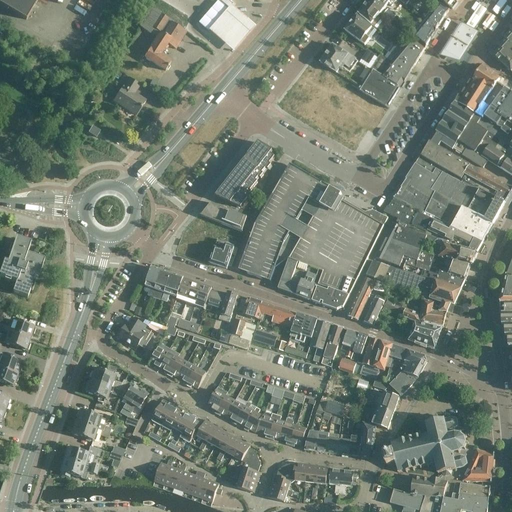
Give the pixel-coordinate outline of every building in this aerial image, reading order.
[(0,0),(0,8),(24,24),(38,0),(0,0)] [(227,0),(220,0),(220,1),(229,9),(232,4),(227,0)] [(396,0),(370,0),(370,1),(382,11),(388,4),(391,7),(396,0)] [(439,0),(452,10),(459,0),(439,0)] [(382,11),(370,1),(359,14),(374,27),(380,19),(377,17),(382,11)] [(218,2),(198,23),(208,32),(227,10),(218,2)] [(425,49),(449,11),(439,3),(411,38),(425,49)] [(138,25),(139,26),(149,32),(153,27),(160,32),(149,47),(150,48),(143,58),(165,72),(171,62),(161,55),(167,44),(174,49),(186,31),(172,22),(173,21),(159,13),(160,12),(151,6),(138,25)] [(396,15),(388,9),(385,13),(393,19),(396,15)] [(391,23),(393,19),(385,13),(383,17),(391,23)] [(365,45),(368,42),(369,39),(376,31),(357,16),(345,31),(360,43),(361,42),(365,45)] [(511,22),(507,28),(508,29),(502,37),(503,38),(496,45),(497,46),(491,54),(511,72),(511,22)] [(454,39),(446,52),(459,60),(467,47),(468,47),(452,37),(451,37),(454,39)] [(371,69),(362,83),(360,87),(358,90),(388,109),(402,88),(425,49),(411,38),(412,38),(397,56),(395,59),(392,63),(382,75),(371,69)] [(334,45),(321,63),(336,73),(339,75),(342,71),(345,66),(349,69),(356,60),(334,45)] [(392,63),(395,59),(387,53),(383,58),(392,63)] [(382,75),(392,63),(383,58),(380,56),(371,69),(382,75)] [(458,97),(455,102),(478,117),(479,114),(495,89),(497,90),(504,80),(482,66),(468,89),(461,99),(458,97)] [(124,86),(123,85),(113,100),(136,115),(145,100),(134,93),(140,85),(130,78),(124,86)] [(495,89),(479,114),(484,117),(495,125),(500,118),(511,125),(511,93),(500,86),(497,90),(495,89)] [(433,138),(430,142),(436,146),(438,147),(441,143),(452,150),(454,148),(458,142),(459,142),(468,147),(463,155),(483,168),(488,161),(501,170),(501,169),(511,176),(511,149),(487,133),(477,127),(484,117),(479,114),(478,117),(455,102),(445,118),(436,132),(436,133),(433,138)] [(484,117),(477,127),(487,133),(511,149),(511,125),(500,118),(495,125),(484,117)] [(100,131),(92,127),(88,133),(96,138),(100,131)] [(217,197),(242,208),(242,207),(249,197),(251,198),(250,199),(251,200),(255,195),(251,191),(258,183),(256,181),(259,177),(261,179),(264,175),(262,174),(267,169),(268,170),(272,166),(270,164),(275,158),(271,154),(273,152),(259,142),(217,197)] [(420,156),(419,158),(459,180),(463,175),(469,165),(439,147),(438,147),(436,146),(430,142),(421,156),(420,156)] [(458,150),(457,151),(463,155),(468,147),(459,142),(455,148),(458,150)] [(401,201),(400,202),(450,227),(451,228),(483,244),(493,225),(468,211),(467,211),(478,189),(459,180),(419,158),(415,164),(405,179),(406,179),(394,197),(401,201)] [(289,260),(307,267),(319,271),(323,272),(318,285),(312,302),(320,305),(321,302),(323,303),(322,305),(337,311),(338,310),(342,308),(343,309),(384,226),(368,217),(339,200),(342,195),(330,188),(330,189),(290,165),(280,182),(255,225),(238,271),(270,282),(275,268),(289,260)] [(463,175),(459,180),(478,189),(493,198),(503,204),(505,204),(504,204),(511,190),(511,188),(469,165),(463,175)] [(468,211),(493,225),(505,204),(503,204),(493,198),(478,189),(477,193),(467,211),(468,211)] [(375,259),(399,268),(403,259),(415,264),(419,252),(421,248),(424,242),(427,236),(433,238),(434,238),(434,239),(441,241),(441,242),(450,245),(449,246),(454,247),(475,254),(476,253),(477,254),(483,244),(451,228),(450,227),(400,202),(395,211),(387,208),(384,212),(384,213),(398,219),(395,225),(393,224),(375,259)] [(201,215),(200,216),(243,232),(242,232),(247,217),(211,203),(201,215)] [(373,213),(370,214),(368,217),(384,226),(388,218),(381,215),(374,211),(373,213)] [(419,252),(427,255),(436,258),(451,263),(451,260),(470,266),(472,260),(473,260),(475,254),(454,247),(449,246),(450,245),(441,242),(441,241),(434,239),(434,238),(433,238),(427,236),(424,242),(432,245),(430,251),(421,248),(419,252)] [(38,274),(39,274),(44,260),(26,254),(30,243),(16,238),(7,262),(4,261),(0,272),(0,276),(16,282),(12,293),(27,298),(35,273),(38,274)] [(215,249),(209,263),(227,269),(234,248),(230,246),(231,244),(227,243),(216,239),(213,248),(215,249)] [(423,278),(461,289),(465,282),(470,266),(451,260),(451,263),(436,258),(427,255),(419,252),(415,264),(403,259),(399,268),(399,270),(400,271),(422,277),(423,278)] [(278,289),(296,296),(301,282),(307,267),(289,260),(278,289)] [(425,298),(425,300),(435,302),(436,301),(443,303),(439,313),(446,315),(451,304),(454,305),(461,289),(423,278),(422,277),(400,271),(399,270),(390,268),(374,262),(367,277),(376,280),(376,281),(383,283),(409,292),(408,292),(421,296),(425,298)] [(301,282),(296,296),(310,301),(315,288),(313,287),(319,271),(307,267),(301,282)] [(151,270),(145,287),(144,290),(145,292),(148,293),(147,296),(153,298),(161,273),(151,270)] [(161,273),(153,298),(162,301),(171,276),(161,273)] [(171,276),(162,301),(167,303),(170,295),(177,298),(183,280),(171,276)] [(376,280),(367,277),(348,317),(358,321),(369,296),(376,281),(376,280)] [(186,303),(193,284),(183,280),(177,298),(176,300),(186,303)] [(193,284),(186,303),(195,307),(202,287),(193,284)] [(511,302),(511,287),(504,286),(501,301),(506,302),(511,302)] [(206,305),(207,305),(211,292),(212,290),(202,287),(195,307),(204,310),(206,305)] [(2,304),(8,306),(12,294),(6,292),(2,304)] [(230,323),(238,297),(238,296),(228,293),(226,297),(211,292),(207,305),(222,310),(219,320),(230,323)] [(363,323),(374,327),(386,299),(376,296),(363,323)] [(248,298),(244,313),(243,315),(260,320),(262,314),(260,313),(263,303),(248,298)] [(467,315),(471,300),(464,298),(460,312),(467,315)] [(435,302),(425,300),(423,300),(420,315),(405,309),(387,300),(384,308),(402,317),(415,323),(419,324),(419,322),(442,328),(446,316),(446,315),(439,313),(443,303),(436,301),(435,302)] [(511,302),(506,302),(501,301),(500,303),(500,314),(501,314),(502,325),(505,325),(505,336),(508,336),(508,347),(511,346),(511,353),(511,359),(511,302)] [(273,318),(272,322),(292,329),(297,315),(297,314),(263,303),(260,313),(262,314),(273,318)] [(295,341),(299,342),(307,319),(304,318),(304,317),(297,315),(292,329),(291,333),(290,337),(296,338),(295,341)] [(175,328),(175,326),(177,320),(170,317),(167,326),(175,328)] [(136,351),(139,346),(145,349),(154,334),(144,328),(145,326),(133,319),(129,326),(127,325),(118,340),(136,351)] [(306,337),(312,339),(317,321),(310,319),(309,320),(307,319),(299,342),(304,344),(306,337)] [(0,324),(0,329),(9,333),(9,332),(30,339),(32,334),(33,335),(35,329),(33,328),(34,327),(13,320),(10,328),(0,324)] [(248,351),(249,347),(251,342),(254,332),(256,327),(236,320),(232,334),(229,344),(248,351)] [(187,331),(189,324),(179,321),(177,327),(187,331)] [(323,351),(331,326),(317,321),(312,339),(309,347),(317,349),(313,362),(319,363),(323,351)] [(442,329),(419,324),(415,323),(409,340),(435,349),(442,329)] [(160,328),(153,324),(150,329),(157,333),(160,328)] [(189,324),(187,331),(196,334),(198,327),(189,324)] [(175,337),(176,332),(177,329),(175,328),(167,326),(166,328),(168,328),(166,334),(175,337)] [(344,330),(334,326),(328,345),(322,365),(332,368),(344,330)] [(279,339),(274,337),(264,333),(256,330),(255,332),(254,332),(251,342),(259,345),(260,343),(271,347),(272,342),(277,344),(279,339)] [(353,375),(354,373),(357,363),(351,360),(360,335),(348,331),(342,346),(349,348),(346,357),(344,361),(342,360),(339,370),(353,375)] [(9,332),(9,333),(5,344),(26,351),(26,350),(28,350),(30,345),(28,344),(30,339),(9,332)] [(219,341),(229,344),(232,334),(222,332),(219,341)] [(360,335),(353,353),(363,356),(370,339),(360,335)] [(360,357),(358,363),(373,368),(382,343),(370,339),(363,356),(362,358),(360,357)] [(279,350),(285,352),(286,347),(287,347),(288,343),(282,342),(279,350)] [(373,368),(358,363),(357,363),(354,373),(360,375),(359,376),(376,381),(379,370),(385,372),(387,368),(390,369),(393,359),(396,348),(392,346),(382,343),(373,368)] [(150,363),(156,366),(155,368),(159,371),(160,369),(159,368),(170,349),(161,344),(150,363)] [(297,351),(287,347),(286,347),(285,352),(285,353),(295,356),(297,351)] [(377,382),(375,388),(384,391),(385,391),(389,386),(399,376),(403,372),(406,362),(425,367),(428,362),(426,358),(396,348),(393,359),(390,369),(388,373),(387,376),(385,382),(381,381),(377,382)] [(168,376),(178,358),(180,355),(170,349),(159,368),(160,369),(165,371),(164,374),(168,376)] [(297,351),(295,356),(306,359),(307,354),(297,351)] [(0,369),(17,375),(18,373),(20,374),(22,368),(20,368),(21,363),(0,355),(0,369)] [(178,358),(168,376),(172,378),(173,376),(178,379),(187,363),(178,358)] [(195,362),(192,366),(187,363),(178,379),(184,382),(183,384),(187,386),(196,369),(197,369),(199,364),(195,362)] [(406,362),(403,372),(417,376),(420,377),(420,376),(425,368),(425,367),(406,362)] [(118,390),(123,394),(129,384),(123,381),(121,384),(114,382),(116,376),(105,373),(105,371),(95,367),(90,381),(113,388),(113,389),(118,390)] [(17,375),(0,369),(0,382),(13,387),(15,382),(17,383),(18,378),(17,377),(17,375)] [(206,374),(197,369),(196,369),(187,386),(191,388),(192,386),(198,389),(206,374)] [(399,376),(389,386),(400,396),(401,397),(414,384),(418,379),(419,379),(420,377),(417,376),(403,372),(399,376)] [(113,388),(90,381),(89,384),(88,384),(85,391),(86,392),(86,393),(98,398),(97,401),(103,403),(104,400),(106,400),(108,393),(121,398),(123,394),(118,390),(113,389),(113,388)] [(124,416),(139,390),(130,385),(122,399),(127,402),(120,413),(124,416)] [(268,386),(266,393),(272,395),(274,388),(268,386)] [(218,388),(216,391),(208,407),(213,410),(212,412),(216,414),(225,396),(226,397),(228,393),(218,388)] [(272,395),(272,397),(282,400),(283,397),(284,392),(274,388),(272,395)] [(127,417),(131,419),(133,416),(130,415),(135,406),(140,410),(148,396),(139,390),(124,416),(127,417)] [(284,392),(283,397),(293,401),(295,395),(284,392)] [(380,405),(378,409),(394,414),(399,398),(384,393),(381,402),(380,405)] [(0,409),(4,411),(5,409),(7,410),(9,404),(7,404),(9,399),(0,395),(0,409)] [(302,405),(305,398),(295,395),(293,401),(293,402),(302,405)] [(219,417),(221,414),(226,417),(235,402),(226,397),(225,396),(216,414),(219,417)] [(244,407),(247,403),(238,398),(235,402),(226,417),(232,420),(231,423),(235,425),(244,407)] [(152,421),(162,426),(173,405),(169,403),(168,405),(163,402),(152,421)] [(254,412),(249,410),(251,405),(247,403),(244,407),(235,425),(238,427),(240,425),(245,428),(246,428),(254,412)] [(162,426),(171,431),(171,432),(173,428),(181,413),(176,410),(177,407),(173,405),(162,426)] [(256,408),(254,412),(246,428),(245,428),(244,430),(248,432),(249,430),(255,433),(256,433),(255,432),(263,418),(263,417),(258,415),(261,410),(256,408)] [(388,430),(394,414),(378,409),(378,411),(375,410),(374,414),(373,418),(375,419),(373,425),(388,430)] [(105,426),(99,424),(101,417),(99,417),(99,415),(95,414),(93,415),(80,410),(80,412),(78,411),(76,417),(78,418),(76,423),(97,430),(102,431),(109,434),(111,429),(105,427),(105,426)] [(187,416),(181,413),(173,428),(182,433),(192,416),(188,414),(187,416)] [(331,415),(325,413),(324,413),(323,418),(322,419),(329,421),(331,415)] [(269,440),(277,416),(272,414),(271,419),(264,416),(263,417),(263,418),(255,432),(256,433),(266,436),(265,438),(269,440)] [(196,418),(192,416),(182,433),(192,439),(200,423),(195,420),(196,418)] [(285,423),(280,422),(281,417),(277,416),(269,440),(273,441),(274,438),(280,440),(286,424),(285,423)] [(443,474),(441,475),(436,480),(414,477),(411,495),(394,490),(391,503),(404,507),(403,511),(421,511),(425,497),(443,498),(445,499),(448,490),(450,483),(448,483),(444,482),(445,477),(451,475),(452,472),(452,470),(464,467),(468,464),(466,457),(466,455),(464,450),(467,444),(465,437),(461,434),(459,426),(458,426),(457,418),(452,417),(440,420),(440,418),(437,416),(430,418),(430,421),(430,423),(426,424),(428,433),(390,442),(393,452),(383,455),(386,466),(396,464),(398,473),(435,464),(438,474),(442,473),(443,474)] [(131,419),(127,417),(125,424),(135,428),(139,421),(131,419)] [(341,419),(332,417),(331,423),(340,426),(341,419)] [(290,446),(296,427),(292,426),(293,422),(293,421),(287,419),(285,423),(286,424),(280,440),(286,442),(285,445),(290,446)] [(214,426),(205,421),(197,437),(204,441),(206,442),(214,426)] [(93,442),(97,430),(76,423),(75,428),(73,427),(71,433),(73,433),(72,435),(85,439),(85,441),(90,442),(91,441),(93,442)] [(362,442),(373,443),(374,437),(375,428),(363,424),(363,430),(362,438),(362,442)] [(223,431),(214,426),(206,442),(204,441),(202,445),(205,447),(208,443),(215,447),(223,431)] [(296,427),(290,446),(294,447),(295,445),(301,447),(307,431),(296,427)] [(215,447),(222,451),(224,452),(232,436),(223,431),(215,447)] [(319,433),(310,432),(305,450),(317,452),(318,438),(319,433)] [(318,438),(317,452),(327,453),(329,435),(319,433),(318,438)] [(339,436),(329,435),(327,453),(339,455),(341,440),(339,440),(339,436)] [(341,435),(341,440),(339,455),(349,456),(351,441),(352,437),(341,435)] [(232,436),(224,452),(222,451),(220,455),(223,457),(225,453),(233,457),(242,442),(232,436)] [(351,441),(349,456),(360,457),(362,442),(362,438),(352,437),(351,441)] [(242,442),(233,457),(243,462),(250,449),(251,447),(242,442)] [(362,442),(360,457),(371,459),(373,443),(362,442)] [(122,457),(125,451),(114,447),(112,452),(111,452),(111,453),(122,457)] [(64,460),(98,470),(100,465),(93,464),(94,462),(88,461),(90,456),(88,455),(88,454),(87,454),(86,452),(82,451),(81,452),(68,448),(68,449),(66,449),(64,455),(66,455),(64,460)] [(243,462),(245,464),(244,468),(258,472),(260,465),(255,452),(250,449),(243,462)] [(486,453),(478,451),(477,451),(461,481),(492,483),(494,453),(486,453)] [(120,463),(122,457),(111,453),(109,459),(120,463)] [(104,464),(107,465),(117,469),(120,463),(109,459),(107,458),(104,464)] [(98,470),(64,460),(64,462),(62,462),(61,468),(62,468),(61,472),(81,478),(86,480),(88,473),(97,476),(98,470)] [(154,482),(155,482),(164,485),(171,467),(172,463),(169,461),(167,466),(161,464),(154,482)] [(291,478),(294,482),(295,481),(305,483),(308,465),(295,464),(295,466),(293,476),(291,478)] [(177,469),(171,467),(164,485),(174,489),(182,466),(178,465),(177,469)] [(288,465),(279,471),(278,476),(287,479),(287,481),(291,478),(293,476),(295,466),(288,465)] [(308,465),(305,483),(316,484),(318,466),(308,465)] [(186,468),(182,466),(174,489),(184,492),(190,474),(184,472),(186,468)] [(326,484),(328,474),(329,468),(318,466),(316,484),(326,485),(326,484)] [(244,468),(241,476),(240,478),(257,484),(260,473),(258,472),(244,468)] [(328,474),(326,484),(329,485),(336,486),(335,494),(340,495),(340,487),(342,471),(331,470),(331,475),(328,474)] [(354,473),(354,472),(342,471),(340,487),(340,495),(345,495),(346,487),(351,487),(351,488),(352,488),(352,486),(356,486),(356,480),(358,478),(359,475),(358,473),(354,473)] [(196,476),(190,474),(184,492),(193,496),(201,473),(197,472),(196,476)] [(205,475),(201,473),(193,496),(202,499),(209,481),(204,479),(205,475)] [(240,480),(238,488),(254,493),(257,484),(240,478),(241,476),(237,475),(236,479),(240,480)] [(294,482),(291,478),(287,481),(287,479),(278,476),(275,475),(271,488),(287,493),(288,491),(291,483),(292,483),(294,482)] [(222,491),(219,490),(218,489),(220,485),(209,481),(202,499),(213,503),(216,493),(221,495),(222,491)] [(445,499),(452,500),(458,501),(459,498),(464,499),(464,495),(489,499),(490,488),(450,483),(448,490),(445,499)] [(291,496),(292,494),(293,492),(288,491),(287,493),(271,488),(268,498),(284,503),(287,495),(291,496)] [(487,511),(489,499),(464,495),(464,499),(459,498),(458,501),(452,500),(445,499),(443,498),(425,497),(421,511),(487,511)]
